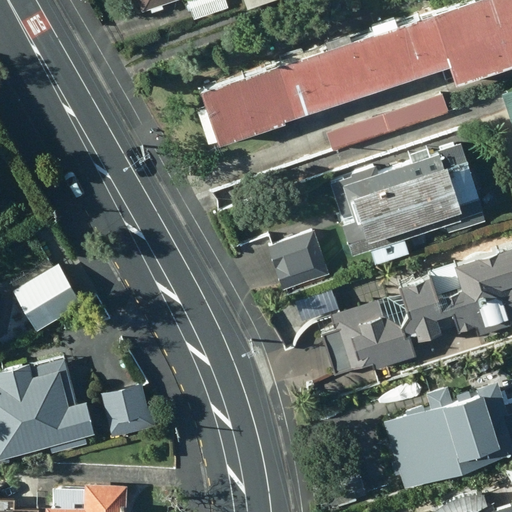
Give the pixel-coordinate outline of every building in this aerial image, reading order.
[(229,0),(187,0),(195,17),(231,2),(229,0)] [(511,0),(442,0),(201,79),(218,130),(450,54),(457,73),(511,54),(511,0)] [(511,87),(503,90),(511,117),(511,87)] [(444,91),(328,131),(334,148),(451,109),(444,91)] [(449,222),(484,212),(462,138),(331,181),(352,246),(447,216),(449,222)] [(327,269),(312,226),(267,242),(283,285),(327,269)] [(511,312),(511,240),(454,257),(462,284),(442,290),(435,267),(402,276),(409,302),(402,318),(383,310),(376,295),(327,310),(332,325),(321,328),(333,368),(371,357),(373,364),(415,351),(408,330),(417,327),(419,334),(473,317),(477,330),(507,321),(504,314),(511,312)] [(57,262),(15,286),(37,323),(79,299),(57,262)] [(32,370),(28,357),(0,364),(0,456),(8,454),(6,446),(48,436),(50,446),(86,438),(83,427),(92,425),(84,395),(67,399),(58,363),(32,370)] [(100,389),(111,432),(154,422),(149,402),(145,403),(139,380),(100,389)] [(402,478),(511,445),(511,441),(492,381),(382,414),(402,478)] [(325,506),(367,492),(355,457),(313,471),(325,506)] [(43,511),(124,511),(126,480),(84,479),(83,503),(43,502),(43,511)] [(511,511),(511,490),(445,511),(511,511)] [(0,511),(41,511),(42,504),(0,501),(0,511)]
